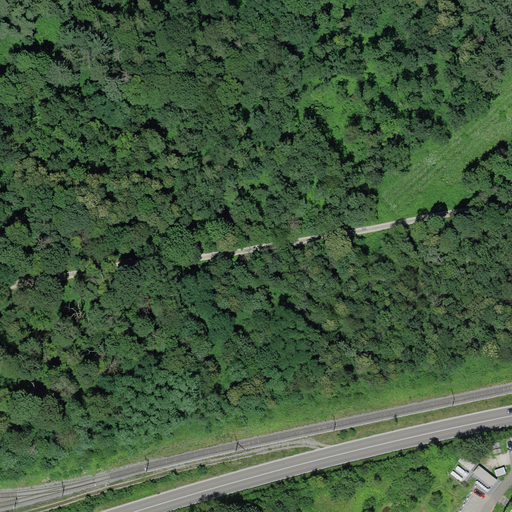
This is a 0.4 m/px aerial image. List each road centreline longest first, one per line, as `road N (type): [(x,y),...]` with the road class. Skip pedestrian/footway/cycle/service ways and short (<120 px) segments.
road 1 (track): [(0,286),(511,206)]
road 2 (primary): [(133,511),(323,456),(511,416)]
